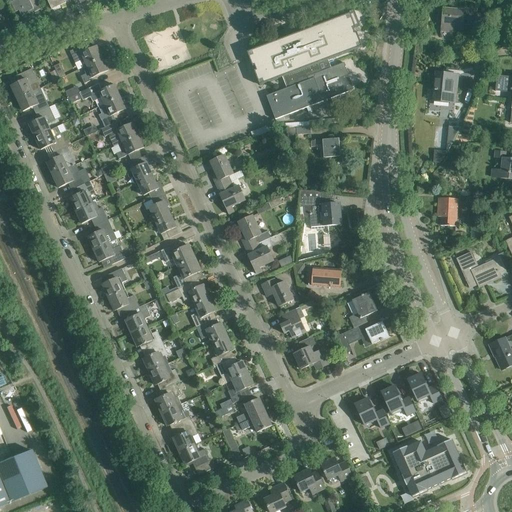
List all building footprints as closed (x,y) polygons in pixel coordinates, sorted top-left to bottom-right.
[(36,0),(17,0),(11,3),(12,4),(16,13),(19,11),(22,17),(29,14),(28,12),(33,10),(35,12),(41,10),(36,0)] [(47,0),(52,10),(66,4),(64,0),(47,0)] [(464,10),(443,8),(440,38),(441,38),(441,31),(462,33),(461,40),(462,40),(464,10)] [(251,52),(248,53),(249,55),(253,67),(256,67),(257,70),(255,71),(260,84),(260,86),(263,85),(267,83),(283,77),(285,77),(289,88),(287,89),(267,96),(276,120),(307,108),(311,106),(322,102),(324,102),(323,99),(330,96),(331,99),(349,92),(348,90),(354,87),(353,87),(345,67),(346,67),(345,64),(345,63),(331,68),(327,70),(321,72),(318,64),(328,60),(340,56),(363,47),(357,32),(355,33),(354,29),(360,27),(355,12),(348,15),(293,36),(287,38),(251,52)] [(83,68),(88,66),(103,59),(97,47),(83,53),(82,51),(80,52),(78,48),(72,51),(74,55),(73,56),(73,58),(75,62),(77,63),(80,61),(83,68)] [(85,84),(91,81),(90,80),(109,71),(103,59),(88,66),(91,72),(81,77),(85,84)] [(58,75),(60,80),(66,77),(60,64),(54,66),(56,71),(58,75)] [(168,78),(171,86),(196,76),(195,72),(200,70),(198,66),(168,78)] [(38,82),(36,78),(32,69),(18,76),(21,75),(24,81),(12,87),(18,99),(41,89),(38,82)] [(448,74),(437,73),(435,91),(438,91),(437,101),(451,103),(452,94),(456,94),(458,75),(453,75),(453,74),(448,73),(448,74)] [(54,83),(60,80),(58,75),(52,77),(54,83)] [(497,76),(496,91),(511,92),(511,109),(511,123),(511,77),(501,76),(501,75),(499,75),(499,76),(497,76)] [(115,85),(102,91),(99,84),(80,93),(69,98),(71,104),(83,99),(84,101),(91,97),(93,102),(96,101),(99,107),(121,97),(115,85)] [(69,98),(80,93),(77,87),(66,92),(69,98)] [(49,108),(44,96),(41,89),(18,99),(23,112),(35,106),(38,112),(36,113),(36,114),(39,113),(49,108)] [(117,123),(114,115),(126,109),(121,97),(99,107),(102,114),(99,115),(102,121),(106,128),(117,123)] [(35,138),(51,131),(48,124),(55,120),(49,108),(39,113),(41,119),(29,125),(35,138)] [(133,124),(121,130),(117,123),(106,128),(102,130),(105,137),(109,136),(111,141),(112,141),(115,147),(119,145),(139,136),(133,124)] [(87,137),(98,132),(95,126),(84,131),(87,137)] [(311,134),(311,128),(311,127),(287,129),(288,136),(297,136),(297,135),(311,134)] [(54,152),(67,146),(62,133),(54,137),(51,131),(35,138),(41,150),(53,145),(56,151),(54,152)] [(119,159),(135,152),(144,148),(139,136),(119,145),(121,152),(117,154),(119,159)] [(324,158),(331,158),(341,157),(339,139),(335,139),(334,136),(329,136),(329,139),(323,140),(323,141),(312,141),(312,148),(317,147),(317,146),(323,145),(324,152),(322,152),(322,158),(324,158)] [(59,158),(47,163),(53,176),(68,169),(76,165),(73,158),(67,146),(54,152),(54,153),(56,152),(59,158)] [(435,151),(434,163),(440,163),(448,152),(435,151)] [(507,152),(497,151),(495,151),(494,158),(503,159),(502,171),(492,169),(491,177),(511,179),(511,159),(506,159),(507,152)] [(135,184),(153,176),(150,169),(153,167),(148,155),(134,161),(135,162),(129,164),(132,171),(129,172),(128,174),(128,176),(129,178),(130,179),(133,179),(135,184)] [(225,155),(210,162),(217,176),(213,178),(218,189),(233,182),(230,176),(234,174),(225,155)] [(104,176),(116,170),(113,164),(101,169),(104,176)] [(68,169),(53,176),(59,188),(71,183),(74,189),(71,190),(72,191),(77,188),(91,182),(85,169),(79,171),(76,165),(68,169)] [(153,176),(135,184),(138,190),(141,189),(144,196),(149,194),(150,196),(152,200),(165,194),(160,182),(156,183),(153,176)] [(76,212),(92,204),(89,198),(97,194),(91,182),(77,188),(80,187),(82,193),(70,199),(76,212)] [(233,182),(218,189),(221,195),(220,195),(229,214),(234,212),(232,207),(246,201),(240,186),(235,188),(233,182)] [(301,190),(299,208),(300,208),(310,207),(310,214),(311,227),(312,227),(312,230),(325,229),(324,226),(342,225),(342,224),(341,224),(341,215),(340,204),(314,206),(313,200),(321,199),(321,193),(322,193),(322,192),(301,190)] [(153,223),(171,214),(168,207),(171,206),(165,194),(152,200),(146,203),(144,204),(147,211),(150,209),(153,216),(150,217),(153,223)] [(280,197),(269,202),(272,209),(283,204),(280,197)] [(458,199),(449,199),(439,198),(438,217),(441,217),(441,226),(456,227),(458,199)] [(92,204),(76,212),(82,224),(94,219),(97,225),(94,226),(95,226),(109,220),(103,207),(99,209),(96,203),(92,204)] [(170,238),(183,232),(177,220),(174,222),(171,214),(153,223),(156,229),(158,228),(162,235),(167,232),(170,238)] [(268,231),(262,234),(253,216),(239,223),(245,237),(241,238),(246,249),(271,238),(268,231)] [(100,232),(88,237),(94,250),(110,243),(107,236),(115,232),(109,220),(95,226),(95,227),(97,226),(100,232)] [(455,232),(455,236),(456,236),(455,242),(466,243),(466,237),(465,237),(465,233),(455,232)] [(263,249),(260,243),(271,238),(246,249),(249,255),(248,256),(257,275),(263,272),(261,268),(274,261),(268,247),(263,249)] [(178,267),(195,259),(195,258),(194,258),(189,246),(182,249),(180,243),(181,242),(172,246),(161,251),(167,263),(175,259),(178,267)] [(112,265),(126,258),(121,246),(113,249),(110,243),(94,250),(100,263),(112,257),(115,263),(112,265)] [(150,261),(160,256),(158,252),(149,257),(150,261)] [(506,271),(502,262),(499,255),(493,258),(495,263),(478,270),(471,254),(458,259),(471,288),(485,281),(487,284),(501,278),(500,274),(506,271)] [(291,256),(279,262),(282,268),(293,262),(291,256)] [(168,288),(161,291),(164,297),(194,283),(199,281),(199,280),(197,281),(194,275),(201,272),(201,271),(200,272),(195,260),(196,260),(195,259),(178,267),(181,274),(174,278),(179,289),(170,293),(168,288)] [(110,282),(103,285),(109,299),(124,292),(126,291),(122,283),(128,281),(122,269),(108,276),(110,282)] [(341,271),(331,270),(315,269),(314,278),(311,278),(310,286),(340,288),(341,271)] [(279,307),(289,303),(295,300),(286,282),(279,285),(276,279),(262,285),(268,297),(270,296),(269,295),(273,293),(279,307)] [(195,305),(210,298),(204,285),(196,289),(194,283),(164,297),(167,303),(169,302),(170,303),(171,302),(173,302),(176,301),(178,299),(183,297),(185,301),(192,298),(195,305)] [(328,300),(311,290),(307,297),(324,307),(328,300)] [(123,315),(131,311),(140,307),(135,295),(127,299),(124,292),(109,299),(115,311),(120,309),(123,315)] [(355,299),(347,303),(353,316),(349,318),(354,329),(368,322),(367,322),(365,317),(378,311),(370,293),(364,295),(362,296),(355,299)] [(197,328),(211,321),(208,315),(216,312),(210,298),(195,305),(199,313),(191,316),(197,328)] [(306,317),(303,311),(316,304),(313,302),(301,307),(282,316),(286,323),(281,325),(285,334),(290,332),(293,339),(307,332),(301,319),(306,317)] [(134,318),(126,321),(132,334),(146,327),(149,326),(145,319),(151,317),(145,305),(140,307),(131,311),(134,318)] [(213,343),(227,337),(221,324),(214,327),(211,321),(197,328),(202,340),(210,336),(213,343)] [(349,344),(359,339),(368,335),(372,345),(381,341),(383,340),(390,337),(383,322),(370,328),(368,322),(354,329),(344,334),(349,344)] [(146,351),(163,343),(158,332),(150,335),(146,327),(132,334),(138,347),(143,345),(146,351)] [(227,337),(213,343),(219,356),(211,360),(214,367),(216,366),(231,359),(233,358),(233,357),(231,358),(228,352),(233,350),(227,337)] [(315,353),(312,347),(316,345),(313,337),(299,343),(302,350),(294,354),(301,370),(315,364),(317,370),(331,364),(324,349),(315,353)] [(511,365),(511,351),(506,338),(489,346),(493,353),(493,352),(502,371),(511,365)] [(150,372),(164,366),(161,359),(168,355),(163,343),(146,351),(149,357),(144,360),(150,372)] [(233,381),(248,374),(243,362),(235,366),(231,359),(216,366),(222,377),(230,373),(233,381)] [(164,366),(150,372),(156,386),(163,382),(166,388),(181,382),(175,370),(172,372),(169,364),(164,366)] [(234,404),(239,401),(252,395),(249,396),(245,389),(254,385),(248,374),(233,381),(237,388),(229,392),(234,404)] [(421,374),(408,380),(419,404),(426,400),(431,398),(434,404),(443,400),(436,385),(428,389),(421,374)] [(181,405),(178,397),(181,396),(176,384),(166,388),(161,391),(164,397),(156,400),(162,414),(181,405)] [(395,386),(382,392),(393,416),(404,410),(407,416),(416,412),(409,398),(402,401),(395,386)] [(240,424),(266,413),(260,398),(245,405),(249,413),(237,418),(240,424)] [(369,398),(355,405),(365,426),(377,420),(381,429),(390,424),(383,410),(376,413),(369,398)] [(217,419),(235,411),(232,404),(214,413),(217,419)] [(187,410),(185,412),(181,405),(162,414),(168,427),(176,423),(178,430),(193,423),(197,421),(195,417),(191,419),(187,410)] [(238,432),(242,430),(243,431),(254,425),(258,433),(272,426),(266,413),(240,424),(235,426),(238,432)] [(193,423),(178,430),(181,435),(174,439),(180,452),(194,445),(197,444),(193,437),(198,434),(193,423)] [(238,448),(234,439),(229,429),(223,432),(228,442),(232,451),(238,448)] [(407,447),(393,453),(403,475),(402,476),(407,486),(408,486),(413,497),(427,491),(427,490),(452,478),(452,479),(467,473),(452,440),(437,446),(438,447),(426,452),(421,442),(408,447),(407,447)] [(214,468),(210,459),(205,449),(198,453),(194,445),(180,452),(186,465),(193,462),(199,475),(198,475),(199,476),(214,468)] [(0,506),(46,487),(31,449),(0,462),(0,506)] [(346,462),(339,465),(335,458),(321,464),(328,480),(338,476),(341,482),(353,477),(346,462)] [(326,489),(322,481),(318,472),(312,474),(310,469),(294,477),(301,493),(310,489),(313,495),(326,489)] [(367,476),(361,479),(363,485),(370,482),(367,476)] [(292,500),(288,492),(284,483),(270,490),(273,496),(265,500),(269,509),(270,511),(280,511),(286,508),(285,504),(292,500)] [(336,511),(331,498),(323,501),(328,511),(336,511)] [(252,511),(251,509),(247,500),(240,504),(241,505),(236,508),(237,510),(233,511),(252,511)]
